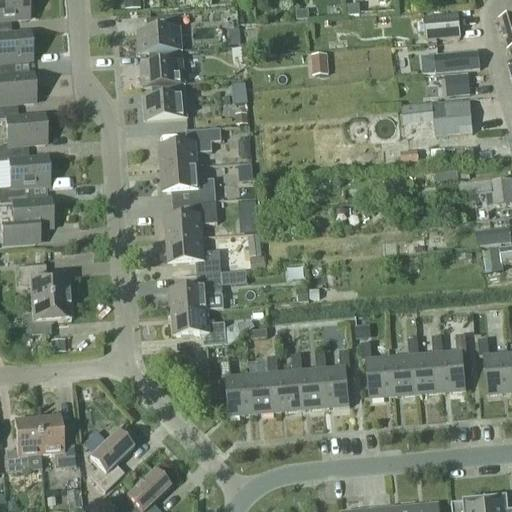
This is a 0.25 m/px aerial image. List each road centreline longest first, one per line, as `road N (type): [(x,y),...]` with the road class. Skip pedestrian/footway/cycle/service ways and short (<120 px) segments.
road 1 (residential): [(125,366),(106,113),(81,82),(74,0)]
road 2 (unclassified): [(243,498),(299,473),(511,453)]
road 3 (residential): [(243,498),(125,366)]
road 4 (residential): [(0,376),(125,366)]
